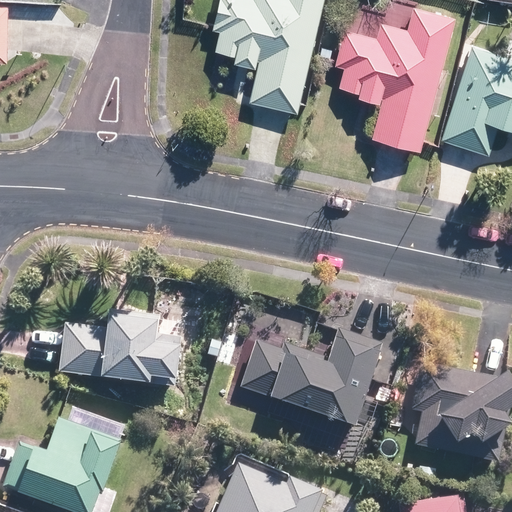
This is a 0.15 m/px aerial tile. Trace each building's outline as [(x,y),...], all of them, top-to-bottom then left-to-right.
[(298,114),(323,0),(218,0),(211,31),(221,33),(217,53),(258,63),(249,103),(298,114)] [(0,62),(8,63),(10,5),(0,4),(0,62)] [(420,149),(456,16),(416,5),(410,28),(380,20),(376,36),(347,28),(337,65),(345,67),(340,88),(380,98),(370,135),(420,149)] [(511,57),(472,46),(470,45),(441,142),(487,156),(495,127),(511,131),(511,57)] [(108,326),(65,324),(62,378),(175,384),(178,335),(157,334),(158,315),(109,312),(108,326)] [(260,342),(244,388),(352,427),(382,342),(339,327),(328,359),(286,344),(284,351),(260,342)] [(244,335),(225,330),(216,362),(234,367),(244,335)] [(511,390),(506,379),(418,366),(410,410),(419,412),(413,443),(495,459),(501,428),(508,423),(500,413),(511,404),(511,390)] [(18,441),(1,489),(68,511),(92,511),(117,442),(55,421),(45,450),(18,441)] [(440,457),(420,453),(414,484),(434,488),(440,457)] [(280,487),(235,467),(214,511),(315,511),(326,489),(287,471),(280,487)] [(465,511),(464,493),(399,499),(400,511),(465,511)]
